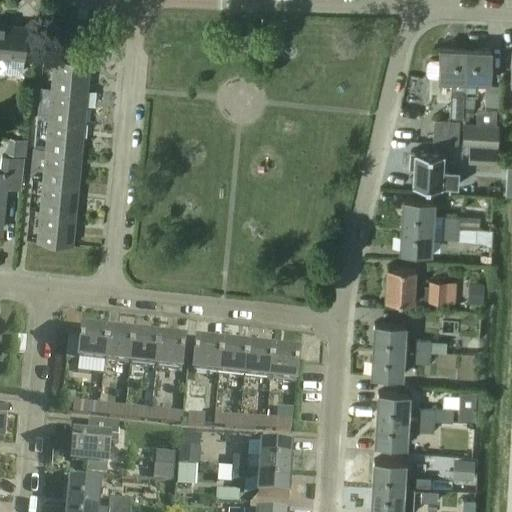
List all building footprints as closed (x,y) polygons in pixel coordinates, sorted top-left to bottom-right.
[(0,71),(23,73),(24,58),(25,58),(28,28),(0,25),(0,71)] [(462,108),(463,108),(465,49),(439,48),(439,60),(430,60),(427,63),(426,74),(430,78),(438,78),(438,79),(450,79),(449,118),(462,118),(462,108)] [(491,50),(465,49),(463,108),(473,108),(475,81),(490,81),(491,50)] [(56,58),(53,89),(88,93),(91,61),(76,60),(76,53),(67,52),(67,59),(56,58)] [(489,84),(487,103),(499,104),(500,85),(489,84)] [(85,124),(88,93),(53,89),(50,120),(85,124)] [(459,142),(460,121),(434,119),(432,140),(459,142)] [(82,154),(85,124),(50,120),(47,151),(82,154)] [(499,125),(463,123),(462,145),(498,147),(499,125)] [(469,146),(468,162),(496,164),(497,148),(469,146)] [(458,186),(459,170),(442,169),(443,152),(416,150),(416,154),(409,157),(408,166),(415,170),(414,184),(441,186),(441,185),(458,186)] [(47,151),(44,181),(79,185),(82,154),(47,151)] [(0,171),(0,229),(2,230),(7,185),(21,187),(24,158),(3,156),(2,172),(0,171)] [(76,215),(79,185),(44,181),(41,212),(76,215)] [(403,199),(402,225),(444,228),(445,216),(434,216),(435,201),(403,199)] [(73,247),(76,215),(41,212),(38,243),(73,247)] [(459,227),(459,217),(445,216),(444,228),(459,228),(459,227)] [(459,217),(459,227),(478,228),(478,217),(459,217)] [(432,239),(443,239),(444,228),(402,225),(400,251),(431,253),(432,239)] [(443,239),(458,240),(459,228),(444,228),(443,239)] [(413,302),(413,300),(445,302),(447,281),(429,280),(428,285),(414,284),(415,269),(388,267),(385,300),(413,302)] [(374,323),(373,349),(403,350),(405,324),(374,323)] [(78,362),(104,365),(108,333),(81,330),(78,362)] [(133,335),(108,333),(104,365),(130,367),(133,335)] [(159,338),(133,335),(130,367),(156,370),(159,338)] [(185,341),(159,338),(156,370),(182,373),(185,341)] [(431,342),(431,340),(414,339),(413,351),(431,352),(431,342)] [(193,374),(219,377),(223,345),(196,342),(193,374)] [(248,348),(223,345),(219,377),(245,379),(248,348)] [(274,351),(248,348),(245,379),(270,382),(274,351)] [(402,376),(403,350),(373,349),(371,375),(402,376)] [(300,354),(274,351),(270,382),(296,385),(300,354)] [(430,363),(431,352),(413,351),(413,362),(430,363)] [(379,391),(377,417),(408,419),(409,393),(379,391)] [(73,403),(72,414),(99,417),(100,406),(73,403)] [(99,417),(125,420),(126,408),(100,406),(99,417)] [(150,422),(151,411),(126,408),(125,420),(150,422)] [(276,420),(266,420),(265,431),(290,433),(292,409),(277,408),(276,420)] [(418,408),(418,420),(434,421),(435,409),(418,408)] [(150,422),(182,426),(183,414),(151,411),(150,422)] [(221,413),(214,412),(214,429),(239,430),(240,418),(221,417),(221,413)] [(205,416),(188,415),(187,426),(204,428),(205,416)] [(406,445),(408,419),(377,417),(376,444),(406,445)] [(239,430),(265,431),(266,420),(240,418),(239,430)] [(418,420),(417,431),(434,432),(434,421),(418,420)] [(106,476),(109,445),(116,445),(119,425),(88,422),(86,434),(75,433),(72,462),(88,463),(87,474),(106,476)] [(179,465),(198,466),(200,443),(181,442),(179,465)] [(261,446),(259,472),(290,474),(291,448),(261,446)] [(155,452),(154,480),(175,480),(176,453),(155,452)] [(232,458),(231,470),(248,471),(249,459),(232,458)] [(374,460),(373,486),(404,488),(405,462),(374,460)] [(447,480),(467,481),(468,464),(448,463),(447,480)] [(180,470),(179,487),(193,488),(195,471),(180,470)] [(247,482),(248,471),(231,470),(230,481),(247,482)] [(288,500),(290,474),(259,472),(257,498),(288,500)] [(413,476),(413,488),(429,489),(429,477),(413,476)] [(70,483),(68,509),(98,511),(101,486),(70,483)] [(412,511),(414,488),(404,488),(373,486),(371,511),(378,511),(412,511)] [(437,490),(421,489),(420,500),(437,501),(437,490)] [(108,499),(107,511),(129,511),(130,501),(108,499)]
